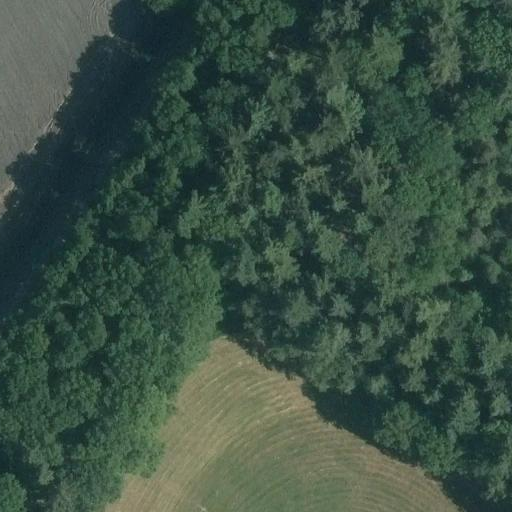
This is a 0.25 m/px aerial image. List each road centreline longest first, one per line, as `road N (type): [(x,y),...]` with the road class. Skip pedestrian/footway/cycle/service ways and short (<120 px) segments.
road 1 (track): [(0,334),(152,103)]
road 2 (track): [(152,103),(222,0)]
